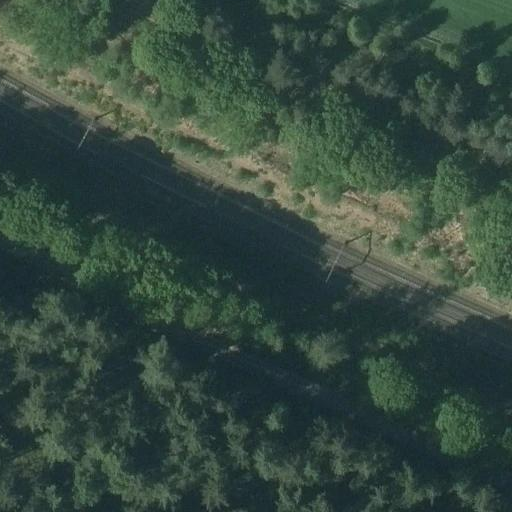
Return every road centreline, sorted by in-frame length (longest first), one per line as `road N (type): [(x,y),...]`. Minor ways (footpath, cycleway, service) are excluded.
road 1 (track): [(0,222),(326,392),(511,472)]
road 2 (track): [(511,184),(126,0)]
